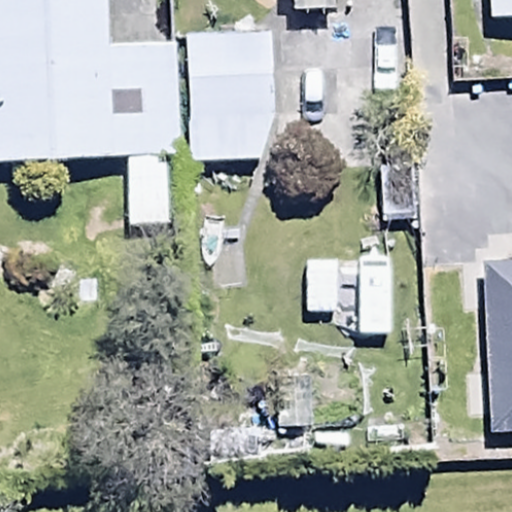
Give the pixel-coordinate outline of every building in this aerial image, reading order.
[(0,0),(0,166),(119,164),(120,213),(160,213),(158,161),(174,161),(171,44),(100,46),(100,22),(106,22),(106,5),(99,5),(98,0),(0,0)] [(336,15),(334,0),(275,0),(275,1),(285,0),(286,17),(336,15)] [(511,0),(477,0),(478,21),(511,20),(511,0)] [(253,163),(268,121),(266,36),(178,38),(181,165),(253,163)] [(396,241),(360,242),(362,297),(398,296),(396,241)] [(511,439),(511,263),(475,265),(484,441),(511,439)]
